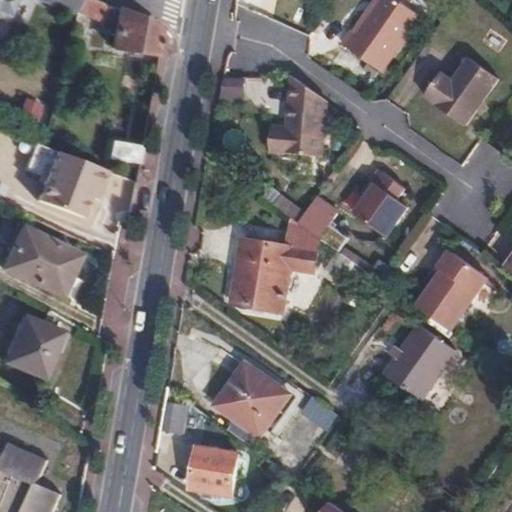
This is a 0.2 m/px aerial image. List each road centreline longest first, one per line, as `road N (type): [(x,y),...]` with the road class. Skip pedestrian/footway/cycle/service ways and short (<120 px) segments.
road 1 (secondary): [(201,24),(119,511)]
road 2 (residential): [(201,24),(275,37),(486,199)]
